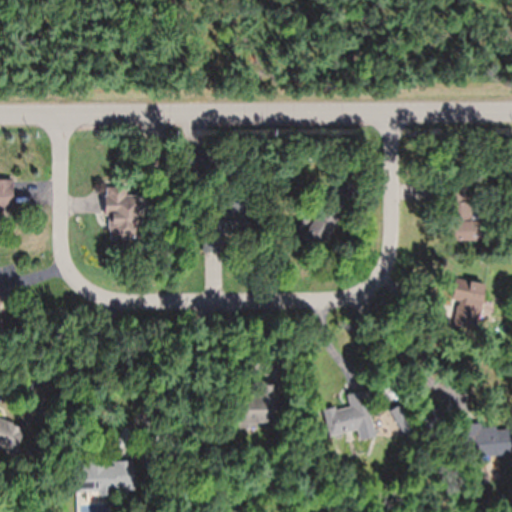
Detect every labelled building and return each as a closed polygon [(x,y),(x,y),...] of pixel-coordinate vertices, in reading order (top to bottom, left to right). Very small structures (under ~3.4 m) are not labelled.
[(207,150),(185,150),(185,168),(207,168),(207,150)] [(149,153),(149,168),(162,168),(162,153),(149,153)] [(12,182),(0,181),(0,212),(12,212),(12,182)] [(448,243),(480,243),(481,221),(470,221),(470,185),(448,184),(448,243)] [(139,195),(126,196),(125,188),(105,188),(106,241),(139,240),(139,195)] [(300,241),(319,253),(344,216),(317,198),(297,230),(305,235),(300,241)] [(202,213),(202,253),(225,254),(225,244),(248,244),(249,203),(230,203),(230,213),(202,213)] [(456,303),(453,330),(477,333),(483,285),(454,281),(451,302),(456,303)] [(278,384),(236,384),(237,427),(279,426),(278,384)] [(371,428),(364,393),(346,396),(348,407),(322,412),(326,436),(371,428)] [(390,412),(404,438),(415,433),(401,406),(390,412)] [(0,450),(13,455),(23,429),(0,420),(0,450)] [(510,457),(510,451),(511,450),(511,430),(495,431),(495,426),(464,426),(464,458),(510,457)] [(132,462),(74,463),(74,493),(133,492),(132,462)]
